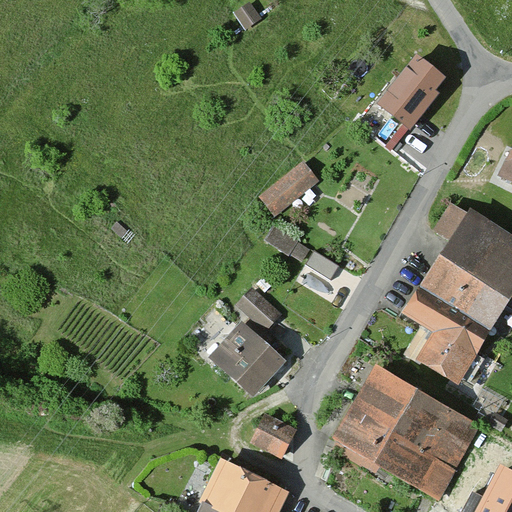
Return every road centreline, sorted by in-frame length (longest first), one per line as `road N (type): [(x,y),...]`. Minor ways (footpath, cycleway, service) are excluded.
road 1 (tertiary): [(343,511),(319,500),(309,483),(302,432),(313,394),(478,88),(473,59),(438,0)]
road 2 (track): [(309,483),(206,427),(0,376)]
